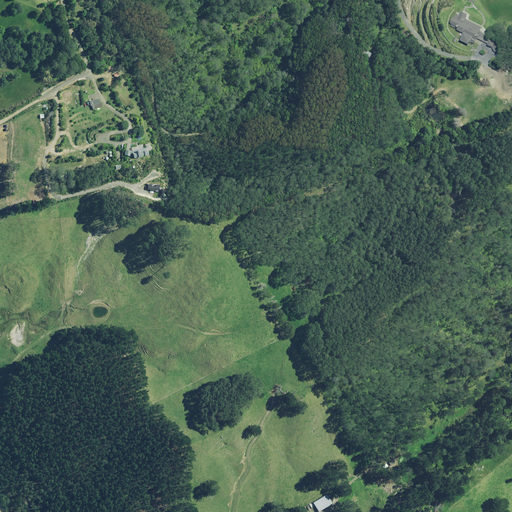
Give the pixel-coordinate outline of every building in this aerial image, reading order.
[(461,16),(457,14),(452,25),(468,34),(465,40),(475,45),(478,39),(479,39),(483,31),(482,31),(484,27),(467,19),(469,15),(463,12),(461,16)] [(503,41),(494,47),(500,56),(504,53),(503,51),(505,50),(504,48),(507,46),(503,41)] [(92,106),(93,110),(102,107),(101,103),(100,104),(99,99),(90,102),(91,106),(92,106)] [(150,147),(132,151),(134,159),(149,155),(148,151),(151,150),(150,147)] [(314,502),(320,511),(333,504),(328,494),(314,502)]
